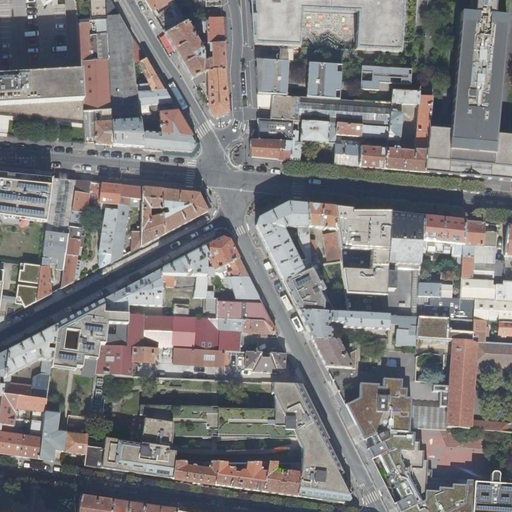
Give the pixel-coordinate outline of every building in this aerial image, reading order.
[(77,0),(79,24),(90,23),(90,22),(106,20),(105,0),(77,0)] [(129,122),(112,123),(113,146),(132,148),(143,149),(141,133),(139,114),(137,94),(131,36),(126,26),(110,0),(105,0),(106,20),(112,116),(128,116),(129,122)] [(145,0),(146,0),(152,12),(171,1),(170,0),(145,0)] [(173,0),(172,0),(171,1),(152,12),(165,34),(187,23),(173,0)] [(251,0),(254,46),(300,48),(302,11),(358,13),(356,50),(402,52),(404,0),(251,0)] [(428,127),(423,173),(447,176),(472,178),(494,180),(511,181),(511,136),(497,135),(507,17),(494,16),(495,0),(475,0),(475,14),(462,13),(450,130),(428,127)] [(223,27),(222,18),(206,19),(206,22),(206,36),(223,35),(223,27)] [(112,123),(112,116),(106,20),(90,22),(90,23),(79,24),(81,71),(84,112),(95,112),(96,123),(95,123),(96,138),(96,145),(113,146),(112,123)] [(205,37),(206,37),(206,36),(206,22),(196,22),(197,34),(201,35),(205,37)] [(196,39),(187,23),(165,34),(179,58),(192,79),(207,71),(208,71),(207,61),(203,61),(202,50),(201,49),(203,48),(203,44),(201,40),(197,39),(196,39)] [(213,58),(207,59),(207,61),(208,71),(225,69),(224,53),(223,35),(206,36),(206,37),(207,44),(210,44),(210,53),(212,55),(213,58)] [(137,94),(164,91),(155,76),(131,36),(137,94)] [(279,61),(259,60),(258,68),(256,68),(256,80),(257,94),(273,95),(289,96),(291,62),(279,61)] [(339,65),(311,63),(309,98),(337,100),(338,91),(342,91),(343,73),(339,73),(339,65)] [(369,67),(364,66),(362,89),(381,91),(381,83),(392,84),(392,78),(403,79),(403,85),(413,85),(413,75),(410,75),(411,69),(394,68),(387,68),(369,67)] [(207,76),(209,109),(214,118),(228,113),(227,95),(225,69),(208,71),(207,71),(192,79),(195,86),(205,80),(204,78),(207,76)] [(81,71),(0,75),(0,112),(84,123),(84,112),(81,71)] [(150,105),(171,103),(172,103),(166,90),(164,91),(137,94),(139,114),(150,113),(150,105)] [(420,93),(419,93),(393,91),(391,103),(418,105),(414,154),(409,152),(400,151),(398,148),(393,147),(392,150),(387,150),(385,170),(403,172),(423,173),(428,127),(431,98),(419,97),(420,93)] [(258,107),(273,107),(273,95),(257,94),(258,107)] [(298,121),(300,97),(289,96),(273,95),(273,107),(272,119),(293,121),(298,121)] [(337,124),(338,100),(337,100),(309,98),(300,97),(298,121),(302,121),(337,124)] [(338,100),(337,124),(389,127),(391,110),(391,103),(341,100),(338,100)] [(174,109),(164,110),(163,110),(163,114),(160,114),(161,134),(141,133),(143,149),(157,150),(169,151),(178,152),(191,153),(195,147),(184,127),(174,109)] [(395,110),(391,110),(389,127),(388,138),(388,140),(398,141),(399,141),(402,114),(397,113),(395,110)] [(95,112),(84,112),(84,123),(85,138),(96,138),(95,123),(96,123),(95,112)] [(0,115),(0,133),(8,134),(8,115),(0,115)] [(272,119),(259,118),(260,133),(260,141),(251,141),(252,158),(274,160),(290,161),(293,121),(272,119)] [(300,162),(311,163),(311,152),(301,151),(301,144),(297,144),(298,132),(298,121),(293,121),(290,161),(300,162)] [(300,142),(335,144),(336,137),(336,135),(337,124),(302,121),(300,142)] [(336,135),(388,138),(389,127),(337,124),(336,135)] [(359,168),(361,147),(361,143),(343,141),(343,138),(336,137),(335,144),(334,165),(346,166),(359,168)] [(369,148),(361,147),(359,168),(361,168),(365,168),(374,169),(385,170),(387,150),(379,149),(369,148)] [(0,308),(5,269),(0,268),(0,216),(27,221),(32,176),(0,173),(0,308)] [(42,177),(32,176),(27,221),(30,221),(34,221),(36,203),(50,204),(53,178),(42,177)] [(66,180),(53,178),(50,204),(49,211),(48,211),(48,212),(48,219),(47,219),(47,220),(47,224),(47,227),(46,226),(46,228),(46,231),(69,234),(70,227),(73,211),(77,181),(66,180)] [(120,185),(77,181),(73,211),(85,213),(87,213),(88,213),(93,213),(100,203),(118,205),(120,185)] [(143,188),(120,185),(118,205),(118,210),(114,238),(111,263),(121,257),(122,257),(127,220),(130,199),(142,200),(143,188)] [(141,232),(140,247),(182,225),(208,212),(199,193),(143,188),(142,200),(142,203),(142,210),(141,232)] [(139,210),(142,210),(142,203),(139,203),(139,202),(131,201),(130,207),(139,207),(139,210)] [(284,282),(311,269),(311,266),(309,237),(309,227),(308,205),(288,203),(258,219),(256,226),(278,271),(284,282)] [(318,206),(308,205),(309,227),(337,230),(333,208),(318,206)] [(379,213),(333,208),(337,230),(337,232),(341,262),(347,300),(352,301),(353,289),(343,225),(360,226),(360,223),(369,224),(373,224),(371,267),(387,268),(387,264),(390,214),(379,213)] [(114,238),(118,210),(103,209),(103,211),(106,212),(102,238),(100,253),(100,269),(111,263),(114,238)] [(85,213),(73,211),(70,227),(82,229),(85,213)] [(405,215),(390,214),(387,264),(420,264),(421,247),(422,217),(405,215)] [(442,219),(422,217),(421,247),(425,247),(426,241),(456,244),(455,254),(463,255),(464,221),(442,219)] [(482,223),(464,221),(463,255),(460,298),(475,299),(490,300),(496,300),(496,285),(496,286),(493,286),(493,285),(473,284),(472,279),(474,251),(472,249),(472,245),(483,246),(484,223),(482,223)] [(360,301),(374,302),(374,295),(370,295),(371,275),(371,267),(373,224),(369,224),(367,264),(365,295),(360,295),(360,301)] [(69,234),(64,271),(62,289),(74,282),(82,229),(70,227),(69,234)] [(39,288),(37,302),(51,294),(49,264),(58,265),(57,270),(64,271),(69,234),(46,231),(42,266),(39,284),(39,288)] [(131,252),(140,247),(141,232),(132,231),(131,251),(131,252)] [(309,237),(311,266),(317,265),(322,264),(341,262),(337,232),(309,237)] [(174,263),(161,270),(161,275),(196,276),(195,289),(195,297),(205,298),(217,298),(228,298),(232,299),(230,294),(219,294),(219,295),(214,295),(214,292),(206,292),(207,277),(210,277),(214,277),(215,270),(229,263),(232,271),(228,273),(229,277),(226,277),(228,283),(229,289),(232,288),(235,299),(259,299),(230,240),(223,238),(215,242),(208,245),(174,263)] [(496,247),(483,246),(472,245),(472,249),(474,251),(472,279),(473,284),(493,285),(493,279),(495,266),(496,247)] [(39,284),(42,266),(22,263),(19,281),(39,284)] [(214,277),(210,277),(211,284),(219,285),(228,283),(226,277),(229,277),(228,273),(232,271),(229,263),(215,270),(214,277)] [(311,269),(284,282),(289,293),(298,311),(336,313),(316,274),(317,265),(311,266),(311,269)] [(503,266),(495,266),(493,279),(496,279),(502,280),(503,266)] [(371,275),(387,276),(387,268),(371,267),(371,275)] [(155,274),(105,300),(104,313),(129,314),(129,305),(164,306),(164,304),(162,304),(162,282),(166,282),(166,287),(173,287),(173,288),(195,289),(196,276),(161,275),(161,270),(155,274)] [(380,305),(385,305),(387,276),(371,275),(370,295),(374,295),(374,302),(380,302),(380,305)] [(503,286),(496,285),(496,300),(501,300),(511,300),(511,282),(503,282),(503,286)] [(440,285),(418,283),(418,296),(439,297),(440,285)] [(39,288),(19,285),(17,303),(24,304),(26,308),(37,302),(39,288)] [(204,318),(216,319),(217,298),(205,298),(204,318)] [(216,319),(220,319),(227,319),(228,298),(217,298),(216,319)] [(228,298),(227,319),(239,320),(240,306),(263,307),(259,299),(235,299),(232,299),(228,298)] [(475,299),(460,298),(460,320),(474,321),(475,299)] [(490,300),(475,299),(474,321),(485,321),(496,322),(511,322),(511,300),(501,300),(500,312),(489,312),(490,300)] [(79,313),(57,325),(54,345),(53,350),(50,377),(69,379),(70,379),(94,382),(96,375),(99,345),(100,345),(104,313),(105,300),(79,313)] [(352,301),(347,300),(349,314),(384,316),(385,305),(380,305),(380,302),(374,302),(360,301),(352,301)] [(175,304),(174,316),(189,317),(189,305),(175,304)] [(239,320),(271,322),(266,312),(263,307),(240,306),(239,320)] [(336,313),(298,311),(306,326),(312,339),(330,340),(331,329),(328,329),(329,322),(344,323),(343,327),(388,330),(389,316),(384,316),(349,314),(336,313)] [(129,314),(104,313),(100,345),(127,346),(129,314)] [(129,314),(127,346),(158,348),(184,349),(218,351),(219,330),(220,319),(216,319),(204,318),(189,317),(174,316),(129,314)] [(396,345),(415,346),(415,339),(416,318),(406,317),(406,323),(399,323),(399,329),(401,329),(401,333),(396,332),(396,345)] [(447,320),(416,318),(415,339),(450,341),(473,342),(473,334),(446,333),(447,320)] [(272,334),(276,332),(271,322),(239,320),(227,319),(220,319),(219,330),(242,331),(242,333),(272,334)] [(485,321),(474,321),(473,334),(473,342),(484,342),(485,336),(487,336),(487,328),(485,328),(485,321)] [(511,322),(496,322),(496,325),(499,325),(499,335),(511,335),(511,322)] [(48,350),(48,346),(54,345),(57,325),(30,339),(8,351),(5,378),(4,383),(2,394),(18,396),(23,396),(47,399),(50,377),(53,350),(48,350)] [(218,351),(225,351),(241,352),(242,333),(242,331),(219,330),(218,351)] [(330,340),(312,339),(321,355),(327,367),(356,369),(357,350),(356,350),(345,356),(338,340),(330,340)] [(473,342),(450,341),(448,388),(432,387),(432,393),(440,394),(439,407),(448,407),(447,427),(509,432),(510,425),(507,425),(507,424),(470,421),(474,365),(511,366),(511,344),(484,342),(473,342)] [(99,345),(96,375),(108,375),(132,376),(133,362),(153,363),(153,355),(157,355),(158,348),(127,346),(100,345),(99,345)] [(218,351),(184,349),(184,364),(224,367),(225,351),(218,351)] [(0,354),(0,406),(1,407),(2,394),(4,383),(1,383),(1,385),(0,385),(0,377),(5,378),(8,351),(0,354)] [(285,371),(286,354),(270,354),(270,358),(261,358),(262,353),(246,353),(245,369),(253,370),(253,373),(277,374),(277,371),(285,371)] [(108,375),(96,375),(94,382),(90,418),(102,420),(108,375)] [(41,438),(38,459),(50,461),(58,462),(69,379),(50,377),(47,399),(44,418),(41,438)] [(360,397),(345,404),(361,434),(364,440),(371,437),(375,445),(368,449),(373,459),(379,456),(391,480),(401,499),(394,503),(399,511),(471,511),(473,484),(473,478),(440,477),(433,476),(433,468),(429,467),(429,459),(424,458),(424,450),(419,449),(420,441),(415,440),(415,434),(410,433),(410,429),(411,406),(412,397),(406,396),(407,388),(402,387),(403,379),(383,378),(383,386),(379,386),(379,383),(360,383),(360,397)] [(94,382),(70,379),(68,397),(64,425),(70,425),(71,418),(73,419),(74,409),(84,410),(81,428),(83,428),(82,430),(85,431),(84,433),(88,434),(94,382)] [(104,449),(102,468),(125,471),(128,472),(128,471),(144,473),(144,471),(147,471),(148,463),(175,463),(176,452),(168,451),(169,448),(172,448),(173,437),(203,437),(203,438),(213,439),(213,435),(218,435),(218,441),(274,438),(297,438),(297,439),(299,439),(304,447),(302,463),(320,463),(340,463),(320,422),(301,385),(272,383),(271,394),(273,400),(273,409),(217,406),(217,409),(210,409),(210,406),(173,404),(139,403),(138,413),(145,413),(145,417),(143,417),(141,445),(132,444),(133,442),(105,438),(104,449)] [(0,413),(0,453),(27,458),(38,459),(41,438),(30,436),(1,432),(2,424),(14,426),(18,396),(2,394),(1,407),(0,413)] [(47,399),(23,396),(20,414),(32,416),(44,418),(47,399)] [(439,407),(411,406),(410,429),(446,432),(447,427),(448,407),(439,407)] [(30,436),(41,438),(44,418),(32,416),(30,436)] [(64,452),(85,455),(86,446),(88,435),(67,433),(64,452)] [(85,455),(84,466),(98,468),(101,469),(102,468),(104,449),(86,446),(85,455)] [(148,463),(147,471),(154,472),(154,474),(160,475),(168,476),(167,478),(173,479),(175,463),(148,463)] [(186,463),(175,463),(173,479),(193,482),(215,485),(218,463),(202,463),(201,469),(196,468),(196,466),(193,465),(192,467),(185,466),(186,463)] [(218,463),(215,485),(237,488),(254,491),(264,492),(267,472),(262,472),(262,469),(260,468),(261,463),(244,463),(243,465),(247,466),(246,471),(242,470),(240,472),(239,473),(235,473),(235,470),(234,469),(226,468),(227,463),(218,463)] [(297,497),(302,463),(287,463),(287,466),(292,467),(291,472),(286,471),(286,474),(283,474),(283,471),(282,471),(282,470),(277,470),(277,463),(268,463),(267,472),(264,492),(297,497)] [(320,463),(302,463),(297,497),(326,501),(333,502),(343,504),(344,501),(348,501),(350,500),(348,496),(352,494),(348,490),(346,488),(344,487),(342,486),(340,485),(337,485),(338,477),(345,473),(340,463),(320,463)] [(473,484),(471,511),(511,511),(511,477),(507,477),(501,477),(501,473),(500,472),(499,470),(496,470),(494,471),(493,472),(493,473),(492,485),(473,484)] [(98,499),(81,496),(78,511),(111,511),(113,501),(98,499)] [(165,508),(113,501),(111,511),(175,511),(176,510),(165,508)]
